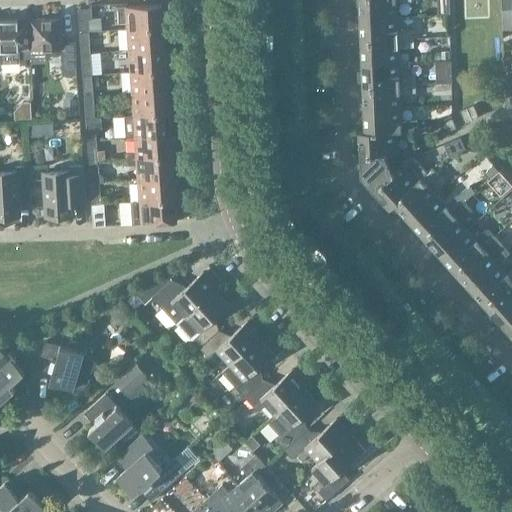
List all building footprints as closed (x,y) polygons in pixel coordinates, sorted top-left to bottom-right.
[(359,0),(360,17),(397,16),(396,2),(412,1),(411,0),(359,0)] [(162,4),(126,6),(117,7),(118,22),(127,22),(127,28),(163,26),(162,4)] [(91,8),(78,9),(79,32),(88,31),(88,19),(92,19),(91,8)] [(511,29),(511,13),(502,14),(503,29),(511,29)] [(398,30),(397,16),(360,17),(361,40),(414,38),(413,29),(398,30)] [(61,18),(30,19),(31,50),(62,49),(62,75),(76,75),(75,41),(62,42),(61,18)] [(30,19),(0,19),(0,69),(1,69),(1,63),(20,63),(19,58),(31,57),(31,50),(30,19)] [(440,21),(414,20),(414,39),(439,40),(440,21)] [(165,47),(163,26),(127,28),(129,50),(165,47)] [(90,53),(88,31),(79,32),(81,53),(90,53)] [(362,63),(399,61),(415,61),(414,47),(414,38),(361,40),(362,63)] [(130,71),(166,69),(165,47),(129,50),(130,71)] [(399,75),(399,61),(362,63),(363,86),(415,84),(415,75),(399,75)] [(81,62),(82,75),(92,74),(91,62),(81,62)] [(511,68),(500,69),(502,105),(511,104),(511,68)] [(130,71),(132,93),(168,91),(166,69),(130,71)] [(92,87),(92,74),(82,75),(83,87),(92,87)] [(416,92),(415,84),(363,86),(364,109),(401,107),(400,93),(416,92)] [(132,93),(133,114),(169,112),(168,91),(132,93)] [(465,123),(479,117),(473,104),(460,110),(465,123)] [(85,105),(85,118),(95,117),(94,105),(85,105)] [(364,109),(365,130),(396,129),(396,131),(402,131),(417,130),(417,121),(401,121),(401,107),(364,109)] [(126,137),(135,136),(171,134),(169,112),(133,114),(125,115),(126,137)] [(448,131),(457,128),(451,116),(443,119),(448,131)] [(365,130),(359,131),(360,156),(397,154),(396,131),(396,129),(365,130)] [(172,155),(171,134),(135,136),(136,152),(125,153),(125,158),(136,158),(172,155)] [(460,137),(452,140),(444,144),(449,155),(465,148),(460,137)] [(98,160),(105,160),(104,150),(97,150),(97,148),(88,149),(88,161),(98,160)] [(172,155),(136,158),(125,158),(126,165),(137,164),(138,179),(174,177),(172,155)] [(384,155),(360,156),(361,175),(374,189),(392,173),(388,164),(384,155)] [(405,160),(392,173),(374,189),(391,207),(395,203),(427,172),(413,157),(405,160)] [(99,173),(98,160),(88,161),(89,174),(99,173)] [(16,171),(0,171),(0,212),(19,212),(18,203),(32,202),(29,165),(15,166),(16,171)] [(83,165),(69,166),(69,170),(44,172),(46,213),(73,211),(72,202),(85,202),(83,165)] [(395,203),(410,220),(437,195),(427,185),(439,174),(433,168),(427,172),(395,203)] [(175,198),(174,177),(138,179),(139,201),(175,198)] [(410,220),(425,236),(464,202),(476,192),(470,186),(444,204),(437,195),(410,220)] [(101,204),(100,191),(91,192),(92,204),(101,204)] [(139,201),(130,201),(132,223),(177,220),(175,198),(139,201)] [(425,236),(440,253),(467,229),(458,219),(469,208),(464,202),(425,236)] [(105,225),(103,203),(101,204),(92,204),(93,226),(105,225)] [(473,236),(467,229),(440,253),(456,271),(494,236),(488,229),(473,236)] [(500,242),(494,236),(456,271),(471,288),(498,263),(488,253),(500,242)] [(471,288),(486,305),(511,281),(511,269),(507,274),(498,263),(471,288)] [(178,323),(186,316),(215,289),(218,287),(203,271),(182,291),(171,278),(153,295),(178,323)] [(511,281),(486,305),(502,322),(511,312),(511,281)] [(215,289),(186,316),(178,323),(200,347),(219,330),(211,321),(229,305),(215,289)] [(511,312),(502,322),(511,333),(511,312)] [(262,336),(248,320),(227,339),(219,330),(200,347),(208,356),(216,349),(230,364),(259,338),(260,338),(262,336)] [(231,381),(244,396),(263,379),(255,370),(274,353),(260,338),(259,338),(230,364),(239,374),(231,381)] [(0,402),(16,389),(9,381),(22,369),(21,368),(25,365),(23,358),(8,341),(5,341),(0,345),(0,344),(0,402)] [(45,341),(38,364),(54,369),(50,381),(82,391),(91,380),(87,377),(99,364),(84,352),(61,345),(45,341)] [(128,396),(149,377),(135,361),(114,380),(128,396)] [(266,404),(275,413),(304,387),(307,385),(292,369),(271,388),(263,379),(244,396),(258,411),(266,404)] [(305,423),(306,422),(304,415),(318,402),(304,387),(275,413),(266,421),(275,430),(281,436),(275,440),(284,450),(308,428),(304,424),(305,423)] [(133,423),(117,405),(106,393),(88,410),(99,421),(89,430),(105,448),(133,423)] [(310,453),(319,462),(342,442),(351,434),(337,418),(322,431),(312,430),(311,431),(308,428),(284,450),(292,458),(297,454),(302,460),(310,453)] [(142,434),(116,457),(127,469),(118,477),(134,495),(144,486),(155,498),(173,482),(187,469),(176,457),(162,470),(146,452),(153,446),(142,434)] [(342,442),(319,462),(312,468),(321,477),(313,485),(319,491),(326,500),(350,479),(342,470),(356,457),(365,449),(351,434),(342,442)] [(273,473),(256,454),(241,468),(248,475),(239,484),(264,511),(271,511),(283,501),(264,481),(273,473)] [(20,498),(5,482),(0,486),(0,511),(40,511),(46,507),(30,489),(20,498)] [(235,511),(264,511),(239,484),(229,492),(222,484),(207,498),(219,511),(229,511),(233,509),(235,511)] [(219,511),(207,498),(191,511),(219,511)]
